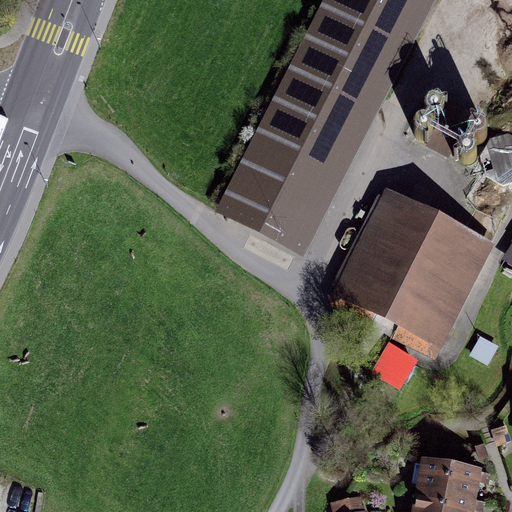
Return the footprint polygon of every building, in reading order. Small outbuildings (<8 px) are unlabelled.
[(324,0),(217,214),(304,257),(433,0),(324,0)] [(477,164),(509,188),(511,183),(511,143),(499,134),(477,164)] [(388,193),(333,301),(439,355),(494,247),(388,193)] [(477,511),(485,472),(428,462),(419,511),(477,511)] [(362,511),(360,501),(326,510),(326,511),(362,511)]
